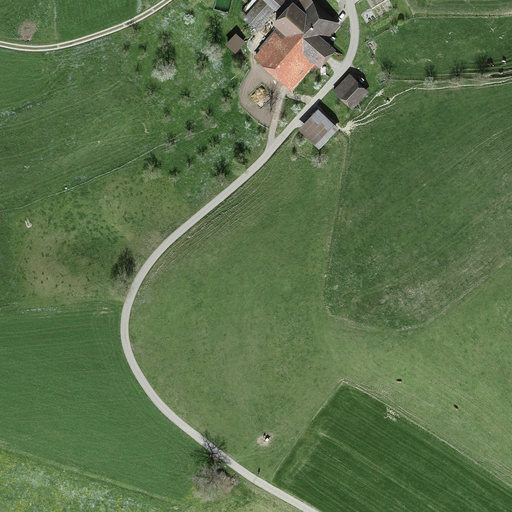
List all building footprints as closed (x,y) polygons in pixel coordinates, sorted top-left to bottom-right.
[(258,29),(283,0),(261,0),(246,18),(258,29)] [(294,89),(312,69),(314,71),(332,50),(320,39),(332,25),(311,7),(316,2),(314,0),(297,0),(276,24),(281,28),(256,56),(294,89)] [(228,44),(235,51),(244,41),(236,35),(228,44)] [(365,91),(348,75),(333,91),(350,107),(365,91)] [(322,114),(305,132),(319,146),(336,128),(322,114)]
